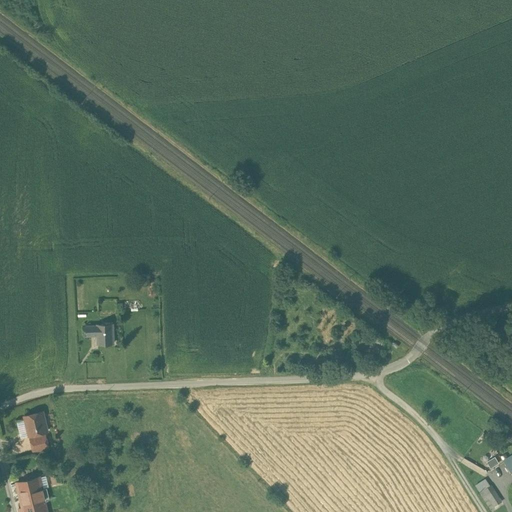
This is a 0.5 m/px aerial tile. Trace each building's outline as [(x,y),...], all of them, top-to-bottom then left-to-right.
[(112,324),(97,325),(97,336),(98,344),(113,343),(112,324)] [(97,325),(85,325),(85,336),(97,336),(97,325)] [(42,412),(24,416),(27,426),(26,426),(29,435),(47,431),(42,412)] [(45,435),(30,438),(33,451),(48,448),(45,435)] [(492,467),(499,462),(495,455),(487,460),(492,467)] [(39,477),(16,483),(23,511),(47,511),(46,505),(44,497),(42,489),(39,477)] [(70,482),(42,489),(44,497),(72,490),(70,482)] [(498,504),(487,488),(482,491),(479,492),(490,509),(498,504)] [(72,490),(44,497),(46,505),(63,501),(74,499),(72,490)] [(77,511),(74,499),(63,501),(65,511),(77,511)]
